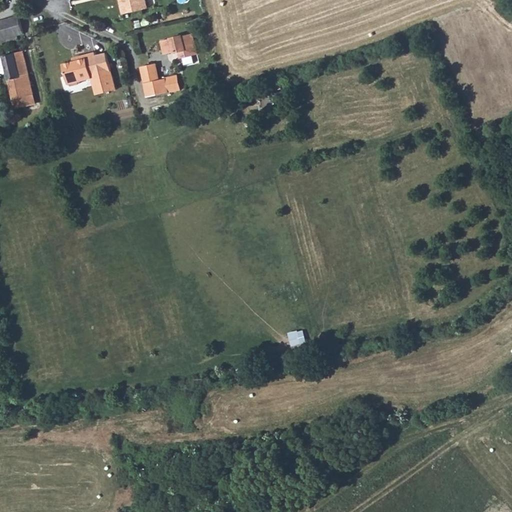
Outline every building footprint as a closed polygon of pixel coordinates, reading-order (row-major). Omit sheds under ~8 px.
[(147,0),(122,0),(126,14),(150,9),(147,0)] [(23,18),(0,23),(0,47),(32,41),(29,35),(23,18)] [(194,34),(163,41),(166,54),(181,51),(183,57),(198,54),(194,34)] [(23,100),(39,96),(27,52),(6,58),(10,72),(19,101),(23,100)] [(98,55),(81,58),(83,62),(68,65),(72,84),(74,87),(83,85),(84,82),(95,79),(104,77),(108,94),(118,92),(110,55),(99,58),(98,55)] [(10,72),(6,58),(0,59),(0,63),(3,74),(10,72)] [(170,94),(167,80),(160,81),(157,66),(143,69),(150,98),(170,94)] [(104,77),(95,79),(100,96),(108,94),(104,77)] [(180,78),(167,80),(170,94),(183,90),(180,78)] [(214,87),(216,96),(229,92),(226,83),(214,87)] [(39,96),(23,100),(26,108),(41,104),(39,96)] [(305,328),(291,333),(295,345),(309,341),(305,328)]
